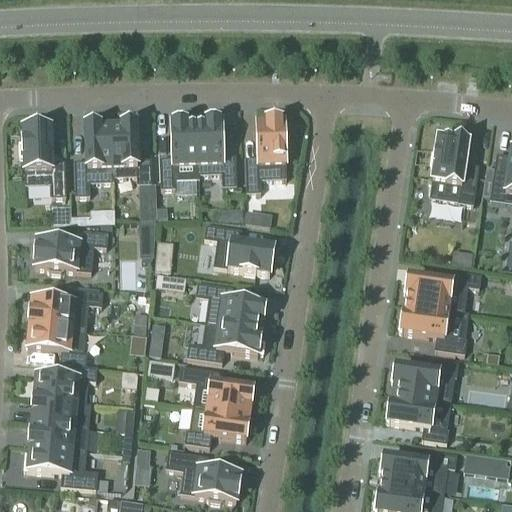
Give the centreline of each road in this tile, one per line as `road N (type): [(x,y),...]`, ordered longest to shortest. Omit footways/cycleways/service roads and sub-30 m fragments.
road 1 (residential): [(317,101),(266,511)]
road 2 (residential): [(402,106),(345,511)]
road 3 (residential): [(317,101),(0,111)]
